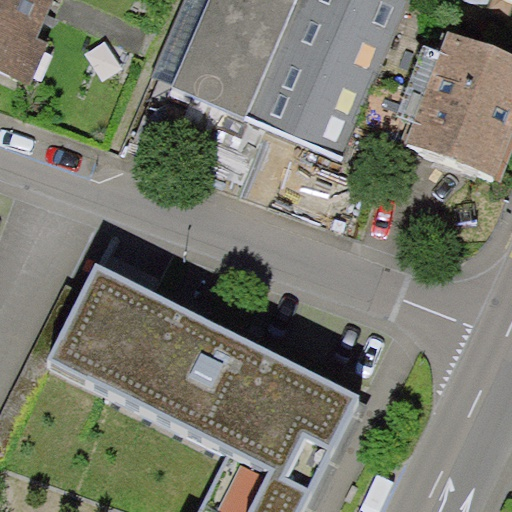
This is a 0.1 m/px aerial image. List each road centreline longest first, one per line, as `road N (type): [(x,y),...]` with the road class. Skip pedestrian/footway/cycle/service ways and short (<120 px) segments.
road 1 (residential): [(511,339),(0,146)]
road 2 (secondary): [(428,511),(511,339)]
